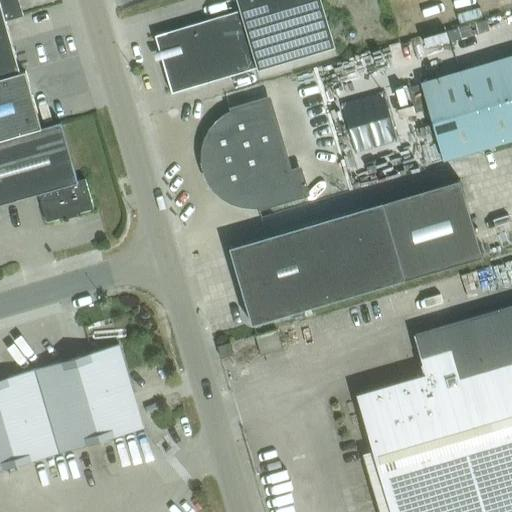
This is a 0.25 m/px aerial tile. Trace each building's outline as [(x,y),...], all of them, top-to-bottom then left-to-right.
[(0,0),(0,138),(41,127),(25,71),(20,72),(5,20),(23,15),(18,0),(0,0)] [(236,0),(240,10),(236,11),(154,35),(171,93),(257,67),(257,69),(258,69),(335,46),(321,0),(236,0)] [(511,54),(420,82),(420,83),(407,87),(415,112),(428,108),(443,159),(511,139),(511,54)] [(299,169),(290,172),(268,99),(229,110),(230,115),(226,117),(224,119),(221,121),(219,123),(216,125),(214,128),(212,130),(211,133),(209,136),(208,137),(207,142),(206,145),(205,147),(205,150),(205,153),(204,158),(204,159),(205,163),(205,166),(206,167),(206,169),(207,172),(208,175),(209,176),(211,181),(214,185),(217,188),(220,192),(223,194),(226,196),(230,198),(233,199),(236,201),(240,202),(245,203),(250,203),(256,203),(258,207),(306,193),(299,169)] [(46,221),(93,208),(85,178),(77,181),(60,122),(41,127),(0,138),(0,203),(38,193),(46,221)] [(289,313),(405,278),(482,256),(459,179),(382,202),(229,247),(251,324),(274,317),(277,329),(292,324),(289,313)] [(425,373),(356,393),(391,511),(511,511),(511,305),(501,309),(414,334),(425,373)] [(277,329),(256,336),(258,344),(261,355),(283,349),(277,329)] [(76,356),(34,368),(46,411),(58,453),(100,441),(143,428),(132,394),(130,386),(118,343),(76,356)] [(220,358),(233,354),(229,343),(217,346),(220,358)] [(0,469),(16,465),(58,453),(46,411),(34,368),(0,378),(0,469)] [(275,503),(277,511),(295,511),(292,499),(275,503)]
